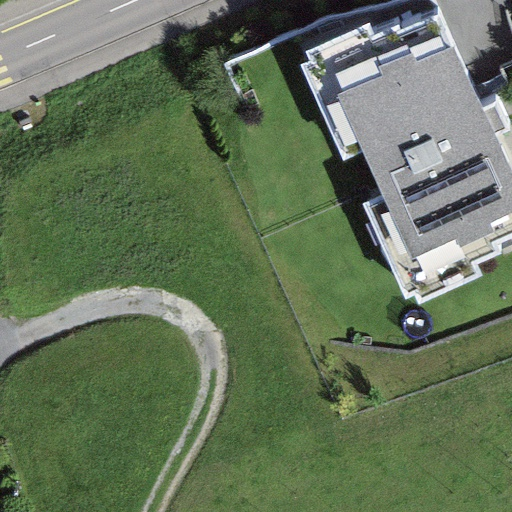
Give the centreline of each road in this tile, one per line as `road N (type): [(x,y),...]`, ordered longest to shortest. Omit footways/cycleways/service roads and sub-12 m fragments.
road 1 (track): [(0,344),(90,311),(144,305),(176,306),(200,323),(214,390),(160,511)]
road 2 (tertiary): [(0,59),(143,0)]
